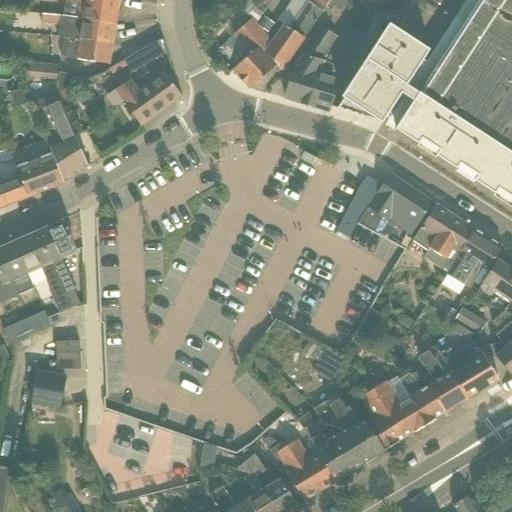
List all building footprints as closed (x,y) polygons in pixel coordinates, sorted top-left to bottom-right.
[(74,0),(81,1),(78,18),(79,18),(116,25),(120,0),(74,0)] [(250,0),(243,10),(257,24),(274,0),(250,0)] [(292,0),(279,21),(284,24),(272,41),(265,51),(269,55),(276,64),(282,71),(328,3),(327,2),(328,0),(308,0),(308,1),(306,0),(292,0)] [(349,0),(328,0),(327,2),(328,3),(342,11),(349,0)] [(365,0),(362,4),(372,11),(379,0),(365,0)] [(511,0),(479,0),(479,1),(469,16),(467,20),(445,54),(429,79),(397,128),(394,126),(393,129),(443,161),(470,178),(474,181),(511,205),(511,0)] [(78,18),(43,14),(42,24),(60,26),(58,37),(64,38),(65,37),(81,39),(81,38),(113,44),(116,25),(79,18),(78,18)] [(269,33),(276,24),(265,17),(259,26),(269,33)] [(233,71),(241,80),(269,55),(265,51),(272,41),(252,19),(233,35),(251,55),(240,65),(233,71)] [(338,37),(334,35),(322,27),(296,67),(285,98),(307,105),(316,73),(338,37)] [(336,110),(380,123),(425,53),(387,28),(341,99),(344,100),(336,110)] [(61,56),(110,64),(113,44),(81,38),(81,39),(65,37),(64,38),(61,56)] [(338,44),(341,39),(338,37),(316,73),(307,105),(330,113),(340,80),(339,80),(355,56),(356,54),(338,44)] [(163,39),(160,41),(125,60),(131,73),(167,53),(163,39)] [(276,64),(269,55),(241,80),(249,89),(262,77),(263,79),(266,77),(264,75),(276,64)] [(57,80),(58,65),(29,63),(28,77),(57,80)] [(58,93),(77,85),(74,79),(68,78),(68,73),(60,73),(58,93)] [(139,92),(130,80),(116,90),(125,103),(141,126),(182,96),(165,73),(139,92)] [(88,166),(61,102),(60,102),(56,92),(33,102),(49,139),(51,145),(50,145),(53,154),(65,183),(88,166)] [(66,93),(59,95),(65,109),(71,106),(66,93)] [(65,183),(53,154),(16,168),(20,177),(20,178),(27,198),(65,183)] [(413,234),(434,203),(390,175),(374,201),(358,223),(375,231),(385,216),(413,234)] [(0,208),(27,198),(20,178),(0,185),(0,208)] [(436,205),(412,241),(428,251),(424,257),(446,271),(473,228),(436,205)] [(76,251),(67,230),(69,230),(68,228),(66,228),(63,222),(60,223),(59,221),(49,226),(49,228),(38,233),(72,308),(81,304),(75,291),(76,291),(61,258),(76,251)] [(470,289),(483,268),(487,270),(502,247),(473,228),(446,271),(448,272),(446,274),(470,289)] [(16,243),(14,243),(27,273),(33,286),(49,279),(53,290),(50,292),(60,313),(72,308),(38,233),(27,238),(26,236),(15,241),(16,243)] [(13,278),(14,278),(27,273),(14,243),(13,244),(12,242),(1,247),(2,249),(0,249),(0,303),(20,295),(13,278)] [(511,269),(498,260),(475,295),(502,313),(504,310),(505,311),(511,302),(511,269)] [(444,315),(450,318),(455,311),(449,307),(444,315)] [(363,326),(374,332),(384,316),(373,309),(363,326)] [(479,335),(486,323),(462,309),(455,321),(479,335)] [(496,335),(501,340),(497,344),(500,347),(505,343),(508,346),(495,357),(511,376),(511,315),(505,311),(504,310),(502,313),(493,323),(500,332),(496,335)] [(48,318),(52,327),(63,322),(60,313),(48,318)] [(413,322),(403,316),(398,323),(409,330),(413,322)] [(470,342),(473,338),(475,335),(457,323),(451,330),(470,342)] [(17,324),(3,330),(10,344),(24,338),(17,324)] [(56,342),(57,354),(81,353),(80,341),(56,342)] [(318,347),(309,342),(302,353),(310,359),(318,347)] [(5,346),(0,347),(0,365),(11,361),(5,346)] [(462,348),(444,360),(451,372),(468,399),(499,380),(484,354),(471,362),(462,348)] [(314,372),(332,383),(345,360),(327,349),(314,372)] [(436,358),(434,359),(429,352),(420,357),(435,382),(429,386),(446,413),(468,399),(451,372),(447,375),(436,358)] [(81,353),(57,354),(57,371),(81,370),(81,353)] [(37,370),(31,403),(61,409),(68,376),(37,370)] [(422,390),(417,383),(421,381),(416,373),(412,375),(411,373),(399,380),(409,396),(399,402),(387,381),(374,389),(373,390),(403,439),(446,413),(429,386),(422,390)] [(360,397),(373,390),(374,389),(368,380),(354,388),(360,397)] [(403,439),(373,390),(360,397),(373,419),(368,423),(384,451),(403,439)] [(340,400),(330,405),(328,401),(314,409),(318,417),(320,416),(335,439),(353,470),(384,451),(368,423),(367,420),(360,423),(350,407),(346,409),(340,400)] [(298,419),(304,428),(319,453),(335,481),(336,481),(353,470),(335,439),(329,442),(310,412),(298,419)] [(304,501),(320,491),(290,444),(288,439),(283,442),(282,443),(267,438),(263,441),(278,462),(283,458),(291,471),(288,473),(304,501)] [(298,439),(290,444),(320,491),(335,481),(319,453),(310,459),(298,439)] [(180,467),(198,468),(198,447),(180,447),(180,467)] [(280,511),(285,511),(298,505),(282,478),(274,483),(254,454),(246,461),(238,467),(240,471),(248,474),(250,475),(254,473),(280,511)] [(0,511),(5,511),(12,471),(0,468),(0,511)] [(244,477),(247,482),(255,495),(248,499),(256,511),(280,511),(254,473),(250,475),(248,474),(244,477)] [(508,489),(510,487),(511,483),(511,481),(510,477),(508,475),(504,474),(502,474),(499,475),(496,477),(495,481),(495,483),(496,486),(498,489),(502,490),(504,490),(508,489)] [(220,511),(256,511),(248,499),(234,507),(222,487),(209,495),(219,511),(220,511)] [(454,505),(457,511),(479,511),(469,496),(454,505)]
